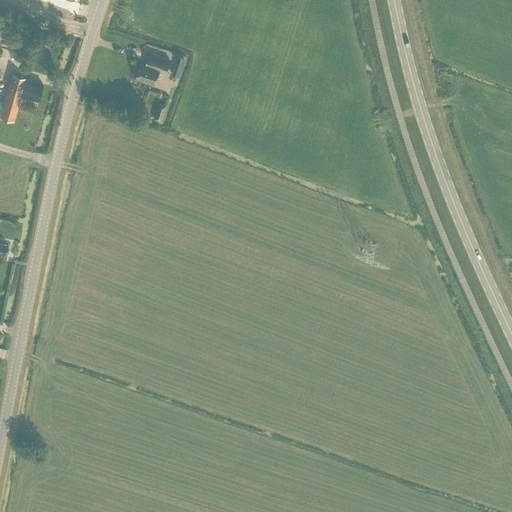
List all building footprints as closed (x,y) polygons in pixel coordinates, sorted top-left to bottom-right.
[(32,32),(20,29),(17,40),(29,43),(32,32)] [(166,70),(169,62),(155,58),(153,66),(154,66),(153,68),(140,64),(136,79),(154,85),(159,70),(158,70),(159,68),(166,70)] [(175,66),(172,75),(178,77),(181,68),(175,66)] [(0,84),(0,117),(14,121),(21,95),(27,97),(38,100),(43,84),(32,81),(31,82),(25,80),(26,78),(12,74),(8,87),(0,84)] [(166,106),(161,104),(155,119),(161,121),(166,106)]
